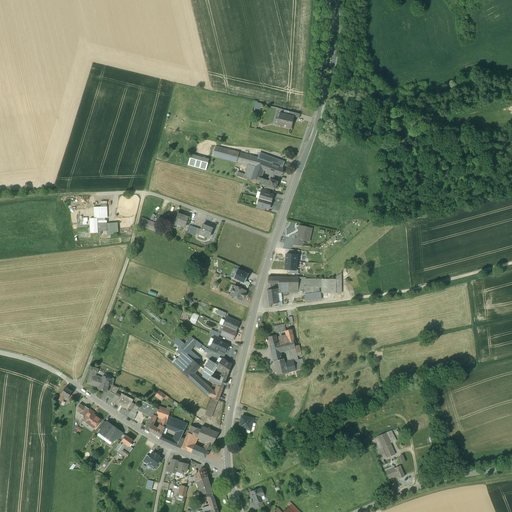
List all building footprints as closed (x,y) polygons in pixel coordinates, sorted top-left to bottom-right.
[(288,115),(279,113),(276,125),(291,128),(294,117),(288,115)] [(258,158),(215,146),(212,156),(247,165),(255,167),(258,158)] [(285,162),(260,153),(258,158),(267,161),(283,166),(285,162)] [(208,163),(190,158),(188,165),(206,170),(208,163)] [(267,161),(258,158),(255,167),(251,177),(250,181),(259,184),(260,180),(264,171),(267,161)] [(283,166),(267,161),(264,171),(280,176),(283,166)] [(255,167),(247,165),(243,178),(250,181),(251,177),(255,167)] [(278,182),(269,179),(268,183),(263,181),(262,185),(267,187),(275,190),(277,185),(278,182)] [(269,194),(262,192),(262,193),(260,199),(271,202),(273,195),(269,194)] [(271,202),(260,199),(258,205),(258,206),(265,208),(269,209),(271,202)] [(107,206),(94,207),(95,218),(97,218),(98,231),(108,230),(108,234),(119,233),(118,222),(108,222),(107,206)] [(188,218),(178,214),(174,223),(184,227),(186,223),(188,218)] [(159,225),(142,219),(140,225),(156,232),(159,225)] [(212,229),(202,225),(199,234),(209,238),(210,234),(211,234),(212,229)] [(312,228),(299,225),(298,230),(299,230),(297,238),(297,239),(301,240),(303,241),(307,242),(309,232),(311,233),(312,228)] [(301,240),(297,239),(297,238),(295,238),(293,245),(301,246),(303,241),(301,240)] [(289,270),(296,270),(297,262),(285,262),(285,270),(289,270)] [(241,282),(244,283),(245,281),(249,274),(237,269),(233,278),(241,282)] [(298,277),(268,277),(268,282),(270,282),(278,282),(278,285),(279,289),(280,293),(288,292),(298,291),(298,277)] [(305,278),(298,277),(298,291),(304,291),(305,297),(305,302),(321,299),(320,292),(319,292),(319,288),(322,288),(322,293),(326,293),(326,279),(305,279),(305,278)] [(336,279),(326,279),(326,293),(336,293),(336,279)] [(246,291),(234,286),(230,295),(242,300),(243,298),(245,294),(244,294),(246,291)] [(273,286),(267,286),(267,290),(269,305),(277,304),(277,301),(276,294),(280,293),(279,289),(273,289),(273,286)] [(199,315),(193,313),(189,321),(195,324),(199,315)] [(240,323),(227,317),(223,326),(224,327),(224,326),(236,331),(240,323)] [(284,324),(274,327),(275,334),(279,332),(278,329),(285,328),(284,324)] [(236,331),(224,326),(224,327),(221,335),(233,340),(236,332),(236,331)] [(287,337),(280,338),(280,340),(279,340),(279,341),(277,342),(277,343),(293,340),(291,330),(290,330),(286,331),(287,337)] [(276,335),(268,337),(270,345),(277,343),(277,342),(276,335)] [(201,345),(191,337),(184,344),(191,351),(194,346),(198,349),(201,345)] [(184,344),(178,338),(174,342),(180,348),(184,344)] [(220,342),(214,339),(211,347),(218,350),(225,353),(228,345),(220,342)] [(277,343),(270,345),(274,362),(282,360),(280,352),(285,351),(295,349),(294,345),(293,340),(277,343)] [(191,351),(184,344),(180,348),(186,354),(192,360),(196,355),(191,351)] [(207,348),(201,345),(198,349),(204,353),(207,348)] [(186,354),(180,348),(177,351),(183,356),(185,353),(186,354)] [(295,349),(285,351),(288,362),(297,360),(297,356),(296,353),(295,349)] [(183,356),(175,365),(182,372),(192,360),(186,354),(185,353),(183,356)] [(231,365),(222,359),(218,365),(219,369),(224,373),(227,375),(231,365)] [(288,362),(285,363),(287,372),(304,369),(302,359),(297,360),(288,362)] [(192,360),(182,372),(189,379),(193,374),(200,366),(192,360)] [(216,365),(209,360),(206,365),(214,371),(217,367),(216,365)] [(282,363),(274,365),(277,375),(287,372),(285,363),(282,363)] [(222,376),(220,381),(211,377),(214,371),(206,365),(203,369),(202,377),(208,381),(216,385),(223,388),(227,375),(224,373),(222,376)] [(98,369),(93,368),(87,384),(99,388),(102,378),(95,376),(98,369)] [(210,388),(200,380),(193,374),(189,379),(206,394),(209,389),(210,388)] [(110,380),(103,377),(102,378),(99,388),(98,389),(106,391),(108,385),(110,379),(110,380)] [(119,388),(113,385),(112,386),(109,392),(115,395),(119,388)] [(221,393),(223,388),(216,385),(214,391),(221,393)] [(72,392),(65,387),(61,394),(64,396),(66,397),(68,399),(72,392)] [(214,391),(211,390),(209,389),(206,394),(209,397),(211,397),(218,400),(221,393),(214,391)] [(168,398),(159,391),(155,396),(162,401),(163,399),(166,401),(168,398)] [(115,395),(109,392),(107,397),(112,400),(115,395)] [(121,397),(119,397),(118,400),(116,399),(114,402),(114,404),(119,407),(120,405),(128,410),(129,408),(132,403),(133,400),(122,394),(121,397)] [(218,400),(211,397),(204,415),(211,418),(218,400)] [(159,408),(143,401),(139,407),(137,410),(152,417),(153,415),(155,416),(159,408)] [(84,406),(80,404),(77,408),(78,409),(77,411),(80,413),(79,413),(84,417),(89,409),(85,406),(84,406)] [(139,407),(134,404),(131,410),(128,416),(133,419),(137,414),(136,413),(137,410),(139,407)] [(166,410),(159,408),(155,416),(157,416),(162,419),(167,420),(171,409),(167,407),(166,410)] [(93,414),(92,414),(89,417),(86,423),(94,429),(101,420),(93,414)] [(152,417),(149,423),(148,423),(147,425),(145,429),(150,432),(153,426),(157,416),(155,416),(153,415),(152,417)] [(173,419),(168,417),(165,427),(172,430),(176,420),(173,419)] [(253,419),(241,417),(239,428),(250,430),(253,419)] [(158,429),(153,426),(150,432),(160,438),(161,435),(165,427),(164,427),(167,420),(162,419),(162,421),(158,429)] [(187,424),(176,420),(172,430),(178,432),(177,433),(181,436),(187,424)] [(101,430),(100,432),(106,436),(105,437),(105,438),(113,427),(110,424),(109,426),(106,423),(101,430)] [(191,426),(181,448),(188,451),(191,445),(194,437),(197,432),(198,429),(191,426)] [(113,427),(105,438),(106,438),(107,437),(113,441),(115,438),(119,432),(116,430),(117,429),(113,427)] [(219,433),(209,430),(210,429),(208,428),(208,429),(202,427),(200,430),(197,438),(206,441),(207,442),(205,446),(210,448),(219,433)] [(386,433),(390,442),(396,440),(392,431),(386,433)] [(177,433),(173,440),(168,438),(166,442),(176,447),(176,446),(180,448),(184,440),(180,438),(181,436),(177,433)] [(390,442),(386,433),(378,436),(372,441),(376,451),(383,448),(388,458),(395,454),(390,445),(391,444),(390,442)] [(133,441),(126,436),(122,441),(126,445),(129,446),(130,446),(130,447),(132,445),(130,444),(133,441)] [(126,445),(122,441),(116,449),(120,452),(121,452),(122,450),(126,445)] [(203,450),(194,446),(191,452),(205,458),(208,452),(203,450)] [(383,460),(388,458),(383,448),(376,451),(382,464),(384,463),(383,460)] [(161,459),(152,453),(149,457),(146,461),(148,463),(151,464),(152,463),(156,466),(157,464),(159,464),(160,462),(160,461),(161,459)] [(175,460),(171,459),(169,471),(172,472),(176,473),(176,472),(179,460),(176,459),(175,460)] [(182,461),(179,460),(176,472),(179,472),(180,472),(183,473),(183,472),(186,472),(187,465),(185,464),(181,463),(182,461)] [(404,476),(400,466),(390,470),(385,472),(388,479),(397,475),(399,479),(404,476)] [(205,469),(203,468),(202,469),(201,470),(199,471),(199,473),(198,473),(197,474),(197,475),(194,476),(196,482),(202,479),(203,479),(203,478),(207,477),(205,469)] [(204,484),(202,479),(196,482),(200,496),(212,492),(209,482),(204,484)] [(187,488),(181,486),(179,494),(185,496),(187,488)] [(257,490),(251,492),(250,493),(251,495),(252,495),(255,503),(255,504),(261,501),(262,501),(260,495),(264,494),(262,488),(258,490),(257,490)] [(212,493),(200,496),(202,501),(208,499),(214,498),(212,493)] [(215,501),(209,503),(211,508),(212,511),(217,510),(215,501)] [(261,501),(255,504),(255,503),(253,504),(255,510),(263,507),(261,501)]
